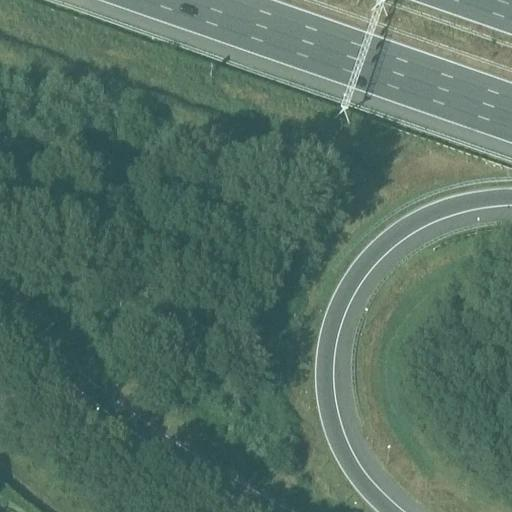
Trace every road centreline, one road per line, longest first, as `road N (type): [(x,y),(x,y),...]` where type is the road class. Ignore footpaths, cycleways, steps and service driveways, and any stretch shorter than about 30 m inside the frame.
road 1 (motorway): [(397,511),(359,477),(333,426),(324,368),(330,323),(373,249),(416,219),(511,197)]
road 2 (motorway): [(0,312),(126,420),(272,511)]
road 3 (motorway): [(194,0),(511,109)]
